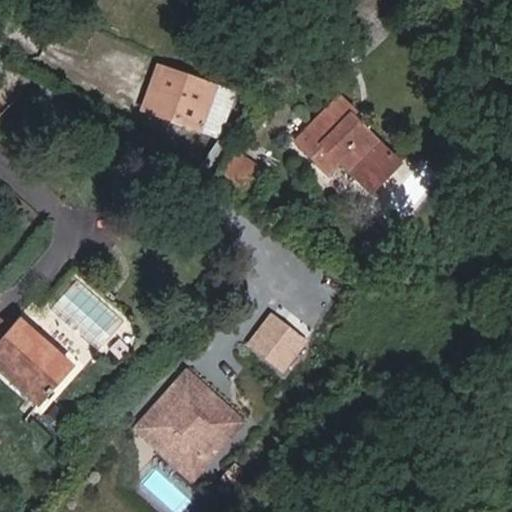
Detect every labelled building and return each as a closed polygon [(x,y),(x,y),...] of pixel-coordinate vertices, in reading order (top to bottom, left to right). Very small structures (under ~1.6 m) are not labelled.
[(188,81),(191,74),(166,65),(151,103),(203,123),(215,92),(188,81)] [(188,81),(215,92),(218,85),(191,74),(188,81)] [(306,137),(337,170),(347,161),(376,191),(409,160),(365,112),(350,97),(306,137)] [(273,170),(241,148),(228,168),(259,189),(273,170)] [(52,353),(23,327),(19,332),(0,314),(0,357),(50,403),(82,368),(58,346),(52,353)] [(307,336),(279,315),(262,338),(290,359),(307,336)] [(52,353),(58,346),(30,321),(23,327),(52,353)] [(248,422),(195,369),(138,426),(191,479),(248,422)]
